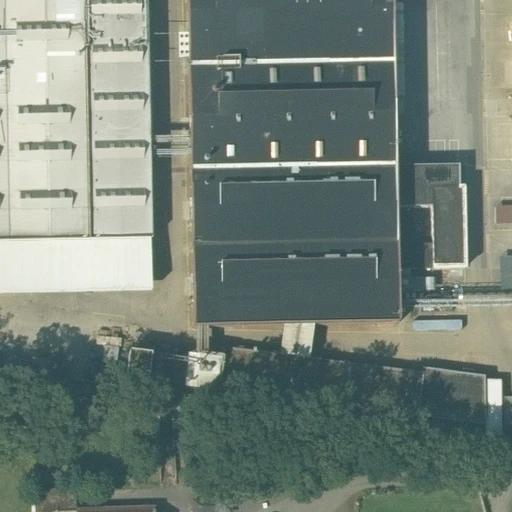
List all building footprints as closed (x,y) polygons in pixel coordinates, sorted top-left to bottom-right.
[(0,0),(0,244),(150,241),(145,0),(0,0)] [(390,0),(185,0),(192,329),(396,325),(395,282),(395,270),(394,170),(390,0)] [(457,169),(394,170),(395,270),(431,270),(432,270),(464,269),(462,189),(458,189),(457,169)] [(511,223),(511,205),(500,205),(500,224),(511,223)] [(428,292),(428,279),(409,280),(409,275),(399,275),(400,293),(428,292)] [(446,314),(446,295),(430,296),(430,315),(446,314)] [(423,296),(406,297),(406,311),(423,311),(423,296)] [(421,374),(220,349),(219,360),(215,391),(397,414),(396,425),(415,427),(423,369),(422,369),(421,374)] [(150,355),(129,352),(125,381),(146,384),(150,355)] [(187,360),(150,355),(146,384),(183,389),(187,360)] [(219,360),(187,356),(187,360),(183,389),(215,393),(215,391),(219,360)] [(485,378),(423,369),(415,427),(486,436),(486,382),(485,378)] [(501,382),(486,382),(486,436),(502,438),(501,382)] [(229,511),(229,502),(193,503),(193,511),(229,511)]
